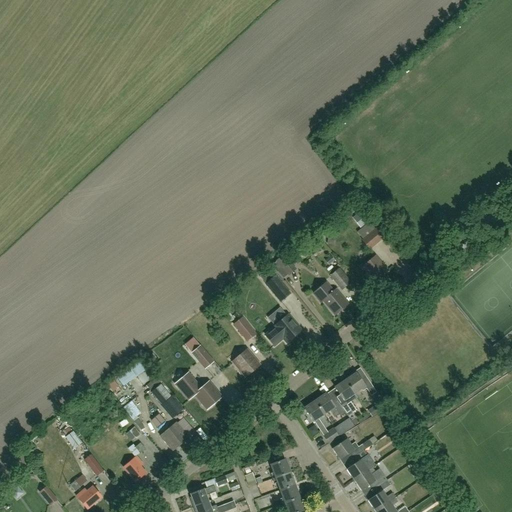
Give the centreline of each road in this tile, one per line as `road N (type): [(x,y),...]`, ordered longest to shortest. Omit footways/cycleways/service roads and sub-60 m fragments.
road 1 (residential): [(273,400),(506,205)]
road 2 (residential): [(162,493),(273,400)]
